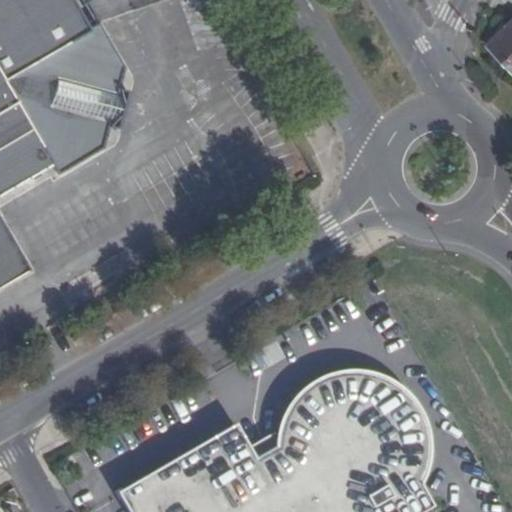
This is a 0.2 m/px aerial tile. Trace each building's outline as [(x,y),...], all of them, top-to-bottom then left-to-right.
[(0,0),(0,290),(29,273),(0,222),(0,197),(52,167),(57,175),(101,148),(108,123),(115,97),(121,71),(95,27),(86,30),(68,0),(0,0)] [(511,29),(490,50),(511,72),(511,29)] [(124,100),(115,97),(108,123),(117,125),(124,100)] [(232,424),(115,492),(126,511),(419,511),(428,507),(412,479),(416,471),(419,472),(422,444),(421,432),(418,419),(412,408),(405,397),(396,389),(386,381),(375,376),(363,372),(352,370),(341,370),(330,372),(320,375),(310,381),(301,388),(291,396),(284,407),(278,418),(274,431),(277,432),(275,442),(273,443),(251,456),(245,446),(232,424)] [(270,431),(245,446),(251,456),(273,443),(275,442),(277,432),(274,431),(270,431)]
